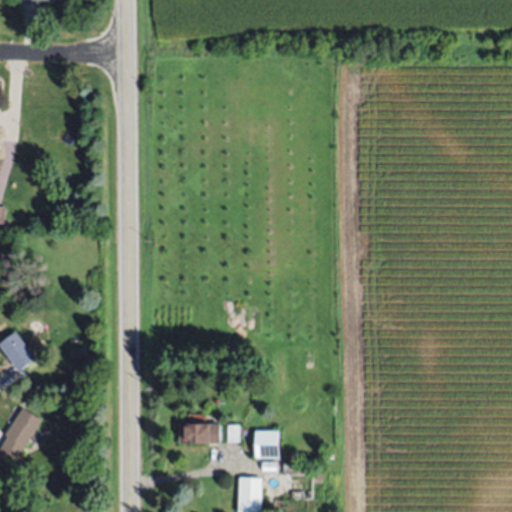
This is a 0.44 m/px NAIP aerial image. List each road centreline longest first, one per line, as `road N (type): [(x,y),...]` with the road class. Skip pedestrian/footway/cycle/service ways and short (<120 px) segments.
road 1 (secondary): [(130,511),(126,0)]
road 2 (residential): [(127,55),(0,54)]
